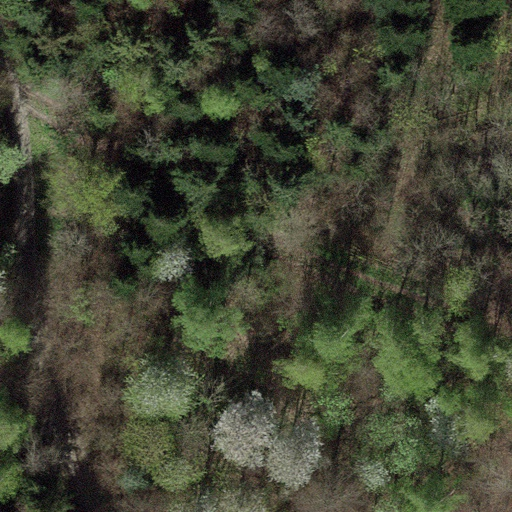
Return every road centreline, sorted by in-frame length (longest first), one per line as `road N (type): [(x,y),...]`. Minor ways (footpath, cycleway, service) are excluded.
road 1 (track): [(11,80),(451,344),(511,351)]
road 2 (track): [(102,511),(36,354),(11,80),(0,61)]
